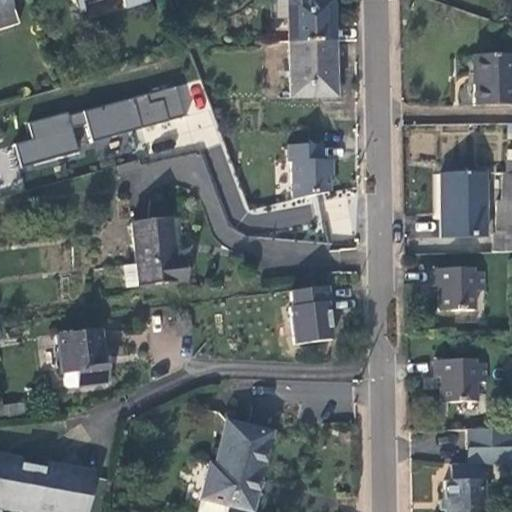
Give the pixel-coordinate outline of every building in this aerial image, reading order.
[(0,0),(0,30),(18,25),(9,0),(0,0)] [(72,0),(74,4),(85,0),(121,0),(124,8),(145,2),(144,0),(72,0)] [(94,0),(85,3),(89,16),(112,10),(108,0),(94,0)] [(286,0),(288,43),(333,41),(331,0),(286,0)] [(333,41),(288,43),(289,98),(334,97),(333,41)] [(473,106),(511,106),(511,56),(472,56),(473,106)] [(183,87),(26,119),(30,139),(15,142),(20,164),(79,152),(74,126),(88,123),(91,137),(190,117),(183,87)] [(291,162),(292,200),(329,193),(328,161),(321,161),(321,145),(287,146),(287,163),(291,162)] [(483,173),(439,174),(440,238),(484,237),(483,173)] [(491,253),(511,253),(511,174),(505,174),(503,201),(496,201),(494,235),(492,235),(491,253)] [(122,266),(125,288),(185,281),(182,258),(174,260),(169,218),(131,222),(136,265),(122,266)] [(473,269),(431,270),(432,287),(438,286),(438,312),(473,311),(473,292),(484,291),(484,273),(472,273),(473,269)] [(331,341),(325,287),(290,292),(292,307),(289,307),(294,345),(331,341)] [(107,385),(102,346),(101,346),(99,330),(55,335),(57,352),(58,352),(62,386),(68,390),(107,385)] [(474,360),(433,361),(433,378),(439,378),(440,403),(475,403),(474,383),(485,382),(485,364),(474,364),(474,360)] [(250,511),(269,434),(225,423),(214,467),(209,466),(197,511),(225,511),(227,506),(250,511)] [(511,428),(466,430),(466,448),(491,448),(491,464),(511,465),(511,452),(511,428)] [(467,465),(484,465),(491,464),(491,448),(466,448),(467,465)] [(0,452),(0,459),(13,462),(14,455),(0,452)] [(0,459),(0,503),(45,511),(80,511),(87,476),(50,469),(13,462),(0,459)] [(51,462),(50,469),(87,476),(88,469),(51,462)] [(484,511),(484,465),(467,465),(450,465),(450,481),(443,481),(443,511),(484,511)] [(0,510),(10,511),(45,511),(0,503),(0,510)]
